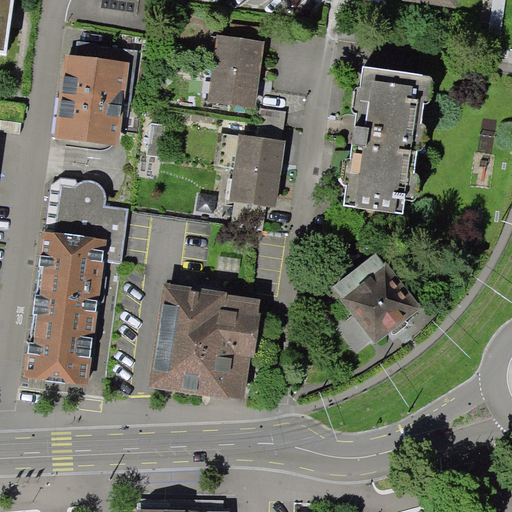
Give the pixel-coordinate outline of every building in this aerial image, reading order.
[(0,0),(0,52),(7,54),(14,0),(0,0)] [(205,101),(254,108),(263,40),(214,34),(205,101)] [(117,142),(122,99),(134,100),(140,47),(80,40),(78,56),(66,54),(56,135),(117,142)] [(423,79),(361,70),(342,209),(404,219),(423,79)] [(277,209),(285,144),(282,144),(287,112),(258,109),(255,139),(224,135),(219,168),(236,170),(231,203),(277,209)] [(84,384),(85,377),(91,375),(94,370),(107,260),(120,262),(127,208),(103,205),(104,196),(102,189),(97,183),(87,179),(79,180),(72,185),(59,184),(52,234),(42,232),(24,377),(84,384)] [(334,286),(343,297),(385,265),(376,253),(334,286)] [(343,297),(340,300),(374,343),(421,307),(387,263),(385,265),(343,297)] [(262,298),(167,285),(153,383),(242,396),(248,352),(254,353),(262,298)]
